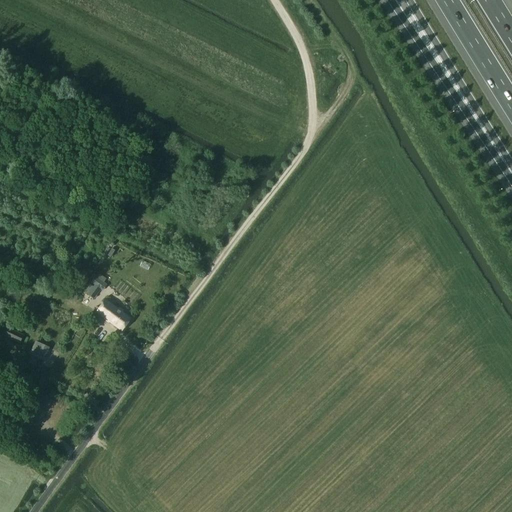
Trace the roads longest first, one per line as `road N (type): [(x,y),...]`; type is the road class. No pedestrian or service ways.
road 1 (track): [(151,352),(307,147)]
road 2 (motorway): [(388,0),(511,181)]
road 3 (unclassified): [(36,511),(151,352)]
road 4 (motorway): [(408,0),(511,165)]
road 5 (track): [(307,147),(340,103),(349,70),(306,0)]
road 6 (motorway): [(448,0),(511,102)]
